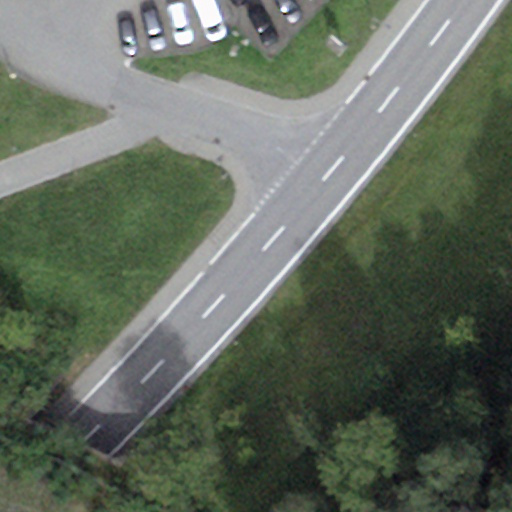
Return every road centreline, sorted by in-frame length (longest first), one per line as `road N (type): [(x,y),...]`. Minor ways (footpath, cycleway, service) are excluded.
road 1 (tertiary): [(462,0),(331,170),(86,444)]
road 2 (track): [(331,170),(203,116),(159,117),(0,178)]
